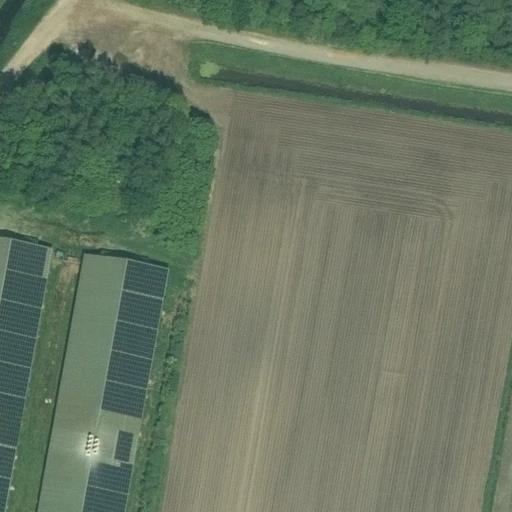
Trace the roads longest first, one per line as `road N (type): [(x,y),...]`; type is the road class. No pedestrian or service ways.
road 1 (track): [(511,72),(98,0)]
road 2 (unclassified): [(0,88),(51,22),(84,0)]
